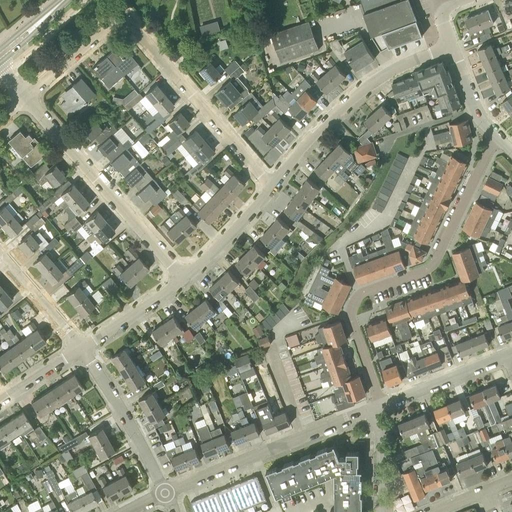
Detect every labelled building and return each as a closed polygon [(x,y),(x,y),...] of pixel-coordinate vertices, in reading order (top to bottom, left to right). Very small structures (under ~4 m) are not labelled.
[(360,0),(365,13),(375,11),(401,1),(401,0),(360,0)] [(375,11),(365,13),(364,14),(368,25),(373,39),(381,52),(407,41),(423,35),(417,20),(417,19),(416,18),(413,9),(409,0),(401,0),(401,1),(375,11)] [(488,10),(477,14),(487,39),(491,37),(490,34),(491,33),(488,25),(494,23),(488,10)] [(495,22),(501,20),(497,12),(492,14),(495,22)] [(487,39),(477,14),(466,19),(473,38),(480,36),(482,41),(487,39)] [(319,50),(309,21),(271,34),(281,63),(319,50)] [(212,33),(209,23),(201,25),(203,35),(212,33)] [(341,60),(341,61),(348,56),(356,70),(375,58),(360,34),(342,45),(338,38),(330,42),(333,51),(337,56),(341,60)] [(121,44),(106,56),(123,76),(137,63),(121,44)] [(478,50),(483,61),(496,55),(501,53),(499,48),(499,47),(494,49),(491,44),(478,50)] [(483,61),(488,72),(501,66),(496,55),(483,61)] [(123,76),(106,56),(92,68),(109,88),(123,76)] [(332,68),(327,73),(337,84),(347,76),(331,58),(327,61),(332,68)] [(225,70),(229,75),(240,66),(235,60),(224,69),(220,64),(216,68),(211,62),(199,72),(205,78),(207,77),(212,83),(222,75),(221,73),(225,70)] [(432,90),(433,93),(454,85),(454,84),(450,85),(449,81),(452,80),(449,70),(446,71),(443,61),(428,67),(429,67),(430,69),(425,71),(425,68),(416,71),(412,73),(413,76),(392,84),(394,90),(392,91),(388,94),(389,97),(396,94),(399,102),(424,93),(432,90)] [(234,80),(238,77),(245,71),(240,66),(229,75),(233,79),(234,80)] [(488,72),(492,83),(506,77),(501,66),(488,72)] [(337,84),(327,73),(321,78),(315,71),(311,75),(327,93),(337,84)] [(506,77),(492,83),(497,94),(510,88),(510,87),(508,81),(511,79),(511,77),(510,75),(506,77)] [(63,108),(70,115),(84,103),(86,102),(86,101),(94,94),(81,78),(72,85),(73,87),(63,96),(69,104),(64,108),(64,107),(63,108)] [(297,88),(292,93),(309,110),(318,100),(306,89),(311,84),(305,79),(297,88)] [(246,86),(243,86),(238,90),(230,81),(217,92),(227,104),(228,105),(232,102),(235,106),(240,101),(250,93),(248,91),(248,88),(246,86)] [(146,95),(143,97),(142,98),(150,107),(154,104),(165,95),(156,85),(145,94),(146,95)] [(437,94),(440,102),(457,95),(455,88),(454,85),(433,93),(434,96),(437,94)] [(276,94),(273,97),(275,105),(276,104),(285,113),(289,109),(300,120),(309,110),(292,93),(290,92),(285,98),(282,95),(279,97),(276,94)] [(127,110),(142,98),(143,97),(139,93),(124,106),(127,110)] [(511,94),(502,102),(510,112),(511,110),(511,94)] [(144,129),(146,132),(148,134),(152,130),(166,118),(163,114),(174,105),(165,95),(154,104),(159,110),(152,116),(155,119),(144,129)] [(457,95),(440,102),(443,111),(451,109),(453,114),(458,112),(456,107),(461,105),(457,95)] [(111,102),(124,105),(127,103),(123,98),(122,99),(112,97),(111,102)] [(273,97),(258,110),(250,100),(242,106),(243,107),(235,113),(244,123),(259,111),(264,116),(275,106),(275,105),(273,97)] [(383,105),(374,113),(383,123),(392,115),(383,105)] [(271,115),(276,121),(271,126),(283,138),(292,128),(274,112),(271,115)] [(156,144),(163,152),(178,139),(174,135),(177,132),(177,133),(189,123),(180,113),(168,122),(165,126),(170,132),(156,144)] [(383,123),(374,113),(364,121),(371,128),(364,134),(367,137),(368,137),(383,123)] [(95,136),(101,143),(113,134),(117,130),(112,125),(109,128),(104,123),(100,126),(96,121),(84,131),(91,140),(95,136)] [(433,135),(435,139),(469,130),(468,127),(469,127),(468,122),(467,122),(466,121),(450,125),(451,130),(433,135)] [(283,138),(271,126),(266,132),(260,126),(256,130),(273,147),(283,138)] [(8,141),(30,166),(45,153),(37,144),(39,142),(39,141),(37,143),(28,134),(25,137),(20,130),(8,141)] [(156,135),(152,130),(148,134),(151,138),(152,138),(156,135)] [(189,153),(204,140),(195,130),(185,140),(181,143),(178,139),(163,152),(167,156),(171,152),(176,148),(184,157),(189,153)] [(469,130),(435,139),(436,144),(454,139),(455,144),(471,140),(471,139),(472,138),(471,133),(470,134),(469,130)] [(148,134),(146,132),(138,139),(143,145),(151,138),(148,134)] [(117,138),(113,134),(101,143),(97,147),(104,155),(108,152),(114,159),(126,148),(126,149),(131,144),(127,139),(122,144),(117,138)] [(204,140),(189,153),(184,157),(193,167),(188,171),(192,175),(202,166),(199,162),(202,159),(202,160),(213,151),(204,140)] [(278,142),(262,158),(270,166),(286,151),(278,142)] [(340,143),(332,152),(347,165),(353,158),(352,153),(340,143)] [(355,148),(359,161),(376,155),(372,143),(355,148)] [(122,167),(128,174),(139,164),(126,149),(126,148),(114,159),(111,162),(118,170),(122,167)] [(332,152),(324,160),(334,171),(338,174),(345,181),(349,176),(342,170),(347,165),(332,152)] [(452,156),(449,162),(438,157),(435,161),(440,164),(446,167),(447,165),(463,172),(467,163),(466,163),(469,157),(457,152),(455,157),(452,156)] [(395,159),(405,164),(408,158),(398,153),(395,159)] [(161,160),(166,165),(170,161),(166,156),(161,160)] [(373,167),(375,165),(374,164),(376,163),(375,160),(374,161),(373,159),(370,160),(365,163),(367,167),(369,170),(373,167)] [(393,164),(403,169),(405,164),(395,159),(393,164)] [(326,179),(330,174),(334,171),(324,160),(315,169),(326,179)] [(41,185),(48,179),(54,186),(65,176),(54,163),(55,165),(50,169),(45,163),(34,173),(32,175),(37,181),(37,180),(41,185)] [(362,163),(355,170),(360,174),(366,167),(362,163)] [(153,179),(139,164),(128,174),(124,177),(131,186),(135,182),(141,189),(153,179)] [(390,170),(400,174),(403,169),(393,164),(390,170)] [(433,170),(432,170),(442,175),(443,173),(459,181),(463,172),(447,165),(446,167),(440,164),(436,172),(433,170)] [(220,180),(224,184),(235,194),(245,184),(227,168),(223,172),(225,175),(220,180)] [(388,175),(397,180),(400,174),(390,170),(388,175)] [(428,179),(432,181),(438,184),(439,182),(455,189),(459,181),(443,173),(442,175),(432,170),(431,173),(428,179)] [(184,174),(187,179),(192,175),(188,171),(184,174)] [(481,193),(493,199),(496,193),(498,194),(503,184),(499,182),(502,177),(502,176),(492,171),(489,178),(488,177),(484,187),(481,193)] [(345,181),(338,174),(334,178),(341,185),(345,181)] [(388,175),(385,181),(395,185),(397,180),(388,175)] [(207,177),(203,182),(215,193),(226,204),(235,194),(224,184),(219,189),(207,177)] [(153,179),(141,189),(137,192),(144,201),(148,197),(155,205),(166,194),(157,184),(153,179)] [(308,179),(300,189),(313,198),(320,188),(308,179)] [(59,203),(64,209),(82,194),(73,183),(71,184),(68,180),(54,192),(54,193),(42,204),(39,206),(37,208),(40,211),(45,207),(46,208),(61,195),(64,199),(59,203)] [(385,181),(382,186),(392,191),(395,185),(385,181)] [(432,181),(428,189),(434,192),(435,190),(451,198),(455,189),(439,182),(438,184),(432,181)] [(212,197),(207,202),(218,213),(226,204),(215,193),(203,182),(199,186),(212,197)] [(337,197),(322,185),(321,187),(326,191),(323,194),(333,202),(337,197)] [(22,192),(18,186),(14,190),(11,193),(4,199),(7,204),(18,195),(22,192)] [(380,191),(390,196),(392,191),(382,186),(380,191)] [(176,188),(171,193),(181,203),(186,198),(176,188)] [(300,189),(292,199),(305,209),(313,198),(300,189)] [(428,189),(424,198),(430,201),(431,199),(447,207),(452,198),(451,198),(435,190),(434,192),(428,189)] [(377,197),(387,202),(390,196),(380,191),(377,197)] [(63,226),(67,230),(78,220),(74,216),(77,214),(78,214),(90,204),(82,194),(64,209),(72,218),(67,222),(63,226)] [(411,198),(409,202),(419,207),(419,206),(426,209),(427,208),(442,215),(446,207),(447,208),(447,207),(431,199),(430,201),(424,198),(421,196),(420,196),(418,201),(411,198)] [(218,213),(207,202),(206,203),(200,197),(195,202),(191,206),(208,223),(218,213)] [(375,202),(385,207),(387,202),(377,197),(375,202)] [(305,209),(292,199),(285,210),(297,219),(305,209)] [(477,201),(472,211),(487,218),(487,216),(495,219),(497,215),(501,217),(504,212),(502,212),(496,209),(497,207),(493,205),(495,203),(490,201),(488,206),(477,201)] [(372,208),(382,212),(385,207),(375,202),(372,208)] [(157,204),(150,211),(154,215),(162,208),(157,204)] [(0,209),(0,222),(2,225),(13,216),(4,206),(0,209)] [(422,218),(423,216),(438,224),(442,215),(427,208),(426,209),(419,206),(419,207),(415,215),(422,218)] [(169,216),(175,223),(176,223),(187,234),(196,226),(180,208),(176,212),(175,211),(169,216)] [(82,225),(78,220),(67,230),(71,235),(81,225),(89,235),(90,235),(106,221),(97,211),(85,221),(82,225)] [(472,211),(468,219),(483,226),(484,224),(490,227),(495,230),(499,221),(495,219),(487,216),(487,218),(472,211)] [(13,216),(2,225),(11,235),(21,226),(18,222),(23,218),(18,212),(13,216)] [(25,223),(29,227),(41,217),(37,212),(25,223)] [(415,215),(412,214),(410,218),(406,216),(404,221),(411,224),(418,227),(418,225),(434,232),(438,224),(423,216),(422,218),(415,215)] [(45,221),(41,217),(29,227),(33,232),(45,222),(45,221)] [(278,217),(270,227),(281,237),(285,233),(289,228),(290,227),(278,217)] [(468,219),(464,228),(478,235),(479,233),(485,236),(488,231),(490,227),(484,224),(483,226),(468,219)] [(86,250),(79,256),(85,262),(103,248),(99,243),(102,241),(103,241),(115,231),(106,221),(90,235),(89,235),(86,237),(91,243),(95,239),(98,243),(88,252),(86,250)] [(176,223),(175,223),(170,228),(165,222),(161,225),(177,243),(187,234),(176,223)] [(418,227),(411,224),(407,232),(414,236),(415,234),(419,236),(423,238),(430,241),(434,232),(418,225),(418,227)] [(281,237),(270,227),(261,237),(272,247),(281,237)] [(40,250),(44,246),(48,243),(39,232),(32,237),(29,234),(18,244),(27,254),(37,246),(40,250)] [(390,253),(396,269),(405,266),(399,250),(397,251),(393,239),(392,240),(390,234),(382,236),(385,244),(388,254),(390,253)] [(405,266),(422,260),(426,252),(418,248),(423,238),(419,236),(414,246),(402,240),(401,242),(399,237),(393,239),(397,251),(399,250),(405,266)] [(48,250),(48,251),(58,242),(55,237),(48,243),(44,246),(48,250)] [(453,252),(457,262),(472,257),(471,255),(478,252),(475,245),(474,243),(468,245),(469,247),(453,252)] [(376,247),(377,250),(379,257),(381,256),(387,273),(396,269),(390,253),(388,254),(385,244),(380,245),(376,247)] [(254,245),(245,254),(257,265),(266,256),(254,245)] [(135,260),(129,265),(139,277),(149,268),(130,247),(125,251),(129,255),(129,254),(135,260)] [(301,261),(305,257),(296,249),(292,253),(301,261)] [(361,263),(363,263),(369,279),(378,276),(372,260),(370,260),(368,254),(368,253),(367,250),(358,253),(361,263)] [(377,250),(368,253),(368,254),(370,260),(372,260),(378,276),(387,273),(381,256),(379,257),(377,250)] [(34,262),(43,272),(54,263),(49,258),(52,255),(48,251),(45,253),(34,262)] [(457,262),(460,271),(475,266),(474,264),(481,261),(479,256),(483,255),(482,251),(478,252),(471,255),(472,257),(457,262)] [(363,263),(361,263),(358,253),(348,257),(352,268),(354,267),(356,272),(349,274),(353,284),(360,282),(369,279),(363,263)] [(257,265),(245,254),(236,263),(247,274),(257,265)] [(85,262),(79,256),(75,260),(75,261),(65,271),(69,275),(83,262),(84,263),(85,262)] [(460,271),(463,280),(464,279),(464,280),(479,275),(480,277),(486,275),(482,266),(487,264),(485,260),(481,261),(474,264),(475,266),(460,271)] [(54,263),(43,272),(52,283),(62,273),(54,263)] [(139,277),(129,265),(123,271),(118,264),(114,268),(130,286),(139,277)] [(315,278),(324,282),(333,286),(332,288),(346,294),(351,285),(336,279),(328,275),(330,269),(321,265),(315,278)] [(229,270),(219,279),(230,290),(239,281),(229,270)] [(109,294),(118,287),(110,276),(101,284),(109,294)] [(248,283),(251,286),(254,289),(259,284),(254,278),(248,283)] [(315,278),(309,290),(326,298),(326,296),(342,303),(346,294),(332,288),(330,292),(322,288),(324,282),(315,278)] [(230,290),(219,279),(210,288),(220,299),(230,290)] [(461,297),(464,305),(473,302),(470,294),(469,295),(464,280),(464,279),(463,280),(454,283),(459,298),(461,297)] [(66,295),(74,305),(86,295),(81,289),(88,284),(85,280),(66,295)] [(454,283),(445,286),(450,301),(452,300),(455,308),(464,305),(461,297),(459,298),(454,283)] [(254,301),(260,296),(251,286),(245,291),(254,301)] [(445,286),(436,289),(441,304),(443,303),(446,311),(455,308),(452,300),(450,301),(445,286)] [(507,314),(509,322),(510,322),(511,325),(511,309),(508,299),(511,296),(508,286),(502,289),(497,291),(501,300),(504,308),(507,314)] [(3,289),(0,291),(0,315),(1,315),(0,313),(0,308),(1,308),(1,309),(12,299),(3,289)] [(86,295),(74,305),(82,315),(98,303),(98,302),(104,297),(98,289),(91,294),(90,292),(86,295)] [(436,289),(427,292),(432,307),(434,307),(436,313),(441,312),(442,313),(446,311),(443,303),(441,304),(436,289)] [(326,298),(309,290),(304,302),(312,306),(315,300),(324,305),(324,306),(338,312),(342,303),(326,296),(326,298)] [(427,292),(418,296),(423,311),(425,310),(428,318),(437,315),(436,313),(434,307),(432,307),(427,292)] [(423,311),(418,296),(409,299),(414,314),(415,314),(418,321),(423,319),(425,324),(426,329),(427,329),(428,330),(432,329),(430,322),(428,318),(425,310),(423,311)] [(206,299),(196,307),(206,319),(208,322),(211,320),(208,317),(216,311),(206,299)] [(227,307),(220,299),(216,303),(219,305),(222,309),(223,310),(227,307)] [(399,303),(396,305),(408,338),(412,336),(410,330),(406,318),(411,316),(406,301),(404,302),(404,301),(399,302),(399,303)] [(283,303),(278,307),(286,315),(290,311),(283,303)] [(408,338),(396,305),(393,306),(393,305),(388,306),(388,307),(387,308),(392,323),(397,321),(403,340),(408,338)] [(206,319),(196,307),(186,315),(195,327),(206,319)] [(278,307),(274,311),(281,319),(286,315),(278,307)] [(15,320),(22,315),(17,309),(10,313),(15,320)] [(274,311),(269,315),(277,323),(281,319),(274,311)] [(269,315),(265,319),(272,327),(277,323),(269,315)] [(174,316),(163,323),(172,336),(183,329),(174,316)] [(386,318),(376,321),(382,338),(392,334),(386,318)] [(265,319),(261,323),(268,331),(272,327),(265,319)] [(493,327),(490,319),(484,321),(487,329),(493,327)] [(315,335),(316,339),(343,330),(340,320),(317,328),(319,334),(315,335)] [(382,338),(376,321),(367,324),(373,341),(382,338)] [(22,329),(26,336),(35,349),(46,341),(32,322),(28,325),(22,329)] [(511,325),(510,322),(509,322),(499,326),(503,338),(511,334),(511,325)] [(172,336),(163,323),(153,331),(162,343),(172,336)] [(264,333),(259,325),(252,330),(257,337),(264,333)] [(11,347),(5,351),(14,364),(24,356),(15,344),(11,337),(6,331),(4,327),(0,330),(0,332),(1,334),(11,347)] [(6,331),(11,337),(15,334),(10,328),(6,331)] [(322,342),(324,346),(324,347),(339,342),(347,339),(343,330),(316,339),(318,343),(322,342)] [(201,344),(206,340),(200,331),(194,335),(201,344)] [(490,331),(471,338),(475,350),(489,344),(488,339),(492,337),(490,331)] [(298,339),(296,333),(289,336),(291,342),(298,339)] [(35,349),(26,336),(15,344),(24,356),(35,349)] [(261,347),(262,347),(271,343),(268,336),(258,340),(261,347)] [(475,350),(471,338),(463,341),(461,336),(449,341),(451,346),(452,346),(454,352),(459,351),(461,355),(475,350)] [(425,357),(420,345),(420,346),(418,340),(413,342),(417,353),(413,355),(414,356),(401,361),(403,365),(407,376),(416,373),(429,368),(425,357)] [(314,356),(315,360),(342,351),(339,342),(324,347),(324,346),(317,349),(318,354),(314,356)] [(426,343),(420,345),(425,357),(429,368),(442,363),(452,359),(447,345),(436,349),(436,352),(430,354),(428,349),(429,349),(428,347),(426,343)] [(112,357),(119,368),(132,359),(126,348),(112,357)] [(14,364),(5,351),(0,354),(0,367),(3,372),(14,364)] [(321,362),(323,367),(345,360),(342,351),(315,360),(317,364),(321,362)] [(248,354),(234,359),(239,372),(253,366),(248,354)] [(253,359),(255,365),(262,362),(259,356),(253,359)] [(407,376),(403,365),(398,366),(397,364),(393,365),(392,363),(393,363),(391,357),(380,361),(389,384),(403,379),(402,378),(407,376),(407,377),(407,376)] [(119,368),(126,379),(139,370),(132,359),(119,368)] [(320,374),(321,378),(348,369),(345,360),(323,367),(325,372),(320,374)] [(329,386),(332,385),(332,384),(337,383),(352,378),(348,369),(321,378),(323,382),(328,381),(329,386)] [(139,370),(126,379),(133,390),(146,381),(139,370)] [(74,374),(63,381),(72,394),(83,387),(74,374)] [(352,378),(337,383),(339,388),(334,390),(335,394),(362,384),(359,375),(352,378)] [(63,381),(53,388),(61,401),(72,394),(63,381)] [(362,384),(335,394),(337,397),(341,396),(343,401),(338,403),(338,402),(335,403),(337,411),(355,405),(353,398),(366,394),(362,384)] [(496,385),(483,390),(497,423),(502,421),(493,400),(501,397),(496,385)] [(53,388),(42,395),(50,408),(61,401),(53,388)] [(497,423),(483,390),(470,395),(475,407),(482,404),(489,421),(483,424),(480,414),(473,417),(478,430),(487,426),(497,423)] [(269,391),(265,393),(269,404),(279,429),(291,424),(286,412),(279,414),(269,391)] [(139,400),(146,411),(160,403),(153,392),(139,400)] [(245,410),(253,407),(247,392),(239,395),(243,405),(245,410)] [(50,408),(42,395),(31,402),(40,415),(50,408)] [(236,407),(243,405),(239,395),(232,397),(236,407)] [(215,399),(209,401),(213,412),(219,409),(215,399)] [(452,416),(458,414),(465,411),(461,399),(447,404),(452,416)] [(160,403),(146,411),(153,422),(166,414),(160,403)] [(200,405),(203,414),(204,414),(208,425),(218,451),(230,446),(226,436),(224,437),(220,427),(217,428),(215,429),(213,425),(205,403),(200,405)] [(279,429),(269,404),(257,408),(267,433),(279,429)] [(461,437),(457,429),(453,419),(452,416),(447,404),(434,410),(439,422),(448,418),(456,439),(461,437)] [(245,417),(242,410),(238,412),(241,419),(244,428),(248,439),(260,434),(256,424),(250,426),(246,416),(245,417)] [(23,411),(12,419),(19,431),(21,434),(32,427),(30,424),(30,423),(23,411)] [(238,412),(232,414),(235,421),(241,419),(238,412)] [(425,413),(412,419),(422,443),(425,451),(443,444),(437,431),(427,435),(424,427),(430,425),(425,413)] [(503,438),(510,456),(511,454),(511,416),(510,417),(502,421),(504,428),(510,425),(511,430),(511,431),(509,433),(510,435),(503,438)] [(218,451),(208,425),(207,425),(204,418),(195,422),(198,429),(197,429),(203,444),(202,445),(206,455),(218,451)] [(12,419),(1,426),(8,438),(19,431),(12,419)] [(416,431),(422,444),(422,443),(412,419),(399,424),(404,436),(416,431)] [(172,429),(169,422),(162,425),(163,426),(164,431),(172,429)] [(40,425),(33,430),(40,440),(45,437),(47,436),(40,425)] [(8,438),(1,426),(0,426),(0,447),(10,441),(8,438)] [(497,461),(510,456),(503,438),(501,433),(490,438),(487,432),(489,431),(487,426),(478,430),(483,441),(487,451),(492,449),(497,461)] [(88,435),(94,446),(108,439),(102,427),(88,435)] [(457,429),(461,437),(467,436),(463,427),(457,429)] [(248,439),(244,428),(239,430),(232,433),(236,443),(248,439)] [(443,428),(437,431),(443,444),(449,442),(443,428)] [(477,443),(483,441),(478,430),(473,432),(473,433),(477,443)] [(57,448),(61,453),(62,455),(66,460),(67,462),(73,458),(67,450),(80,443),(88,435),(86,431),(76,436),(71,440),(65,443),(57,448)] [(62,438),(65,443),(71,440),(67,434),(62,438)] [(181,445),(178,439),(176,434),(171,436),(173,441),(176,447),(174,447),(177,455),(172,457),(177,469),(189,465),(184,452),(181,445)] [(461,437),(464,445),(470,443),(467,436),(461,437)] [(458,448),(464,445),(461,437),(456,439),(455,439),(458,448)] [(108,439),(94,446),(101,458),(114,450),(108,439)] [(422,444),(417,446),(403,451),(406,459),(411,457),(425,451),(422,443),(422,444)] [(266,472),(276,497),(283,494),(285,498),(293,495),(292,491),(292,490),(291,490),(290,488),(303,483),(302,481),(308,479),(309,481),(320,476),(319,474),(325,472),(326,474),(336,470),(337,470),(340,470),(340,477),(338,477),(338,489),(340,489),(341,495),(338,495),(339,509),(336,509),(336,508),(335,508),(335,509),(331,509),(330,511),(361,511),(361,507),(363,507),(363,495),(361,495),(361,489),(363,489),(362,477),(361,477),(361,471),(362,471),(362,470),(356,470),(356,464),(359,464),(359,452),(347,452),(347,457),(340,457),(335,444),(333,445),(334,446),(328,448),(328,447),(317,452),(317,453),(312,455),(311,454),(300,458),(300,459),(295,462),(294,460),(283,465),(283,466),(278,468),(277,467),(266,472)] [(443,444),(425,451),(439,484),(452,479),(447,467),(441,470),(435,456),(434,457),(431,450),(438,448),(442,457),(447,455),(443,445),(443,444)] [(196,448),(184,452),(189,465),(201,460),(196,448)] [(468,453),(470,458),(475,470),(488,465),(483,453),(481,453),(479,448),(468,453)] [(411,457),(414,465),(415,468),(403,473),(415,500),(425,496),(423,491),(439,484),(425,451),(411,457)] [(62,455),(61,453),(57,456),(61,463),(66,460),(62,455)] [(470,458),(457,463),(462,475),(475,470),(470,458)] [(27,468),(23,462),(17,466),(21,471),(27,468)] [(87,471),(83,464),(71,471),(76,478),(87,471)] [(120,477),(114,481),(121,494),(133,488),(121,467),(117,470),(120,477)] [(48,479),(54,476),(55,475),(52,469),(45,472),(48,479)] [(85,484),(75,489),(85,509),(97,503),(92,492),(97,489),(87,472),(81,476),(85,484)] [(54,476),(48,479),(54,489),(57,495),(62,492),(54,476)] [(248,479),(244,481),(254,506),(267,500),(257,476),(253,477),(248,479)] [(121,494),(114,481),(107,484),(103,477),(98,479),(110,500),(121,494)] [(48,479),(42,481),(48,492),(53,489),(48,479)] [(235,484),(231,486),(240,511),(254,506),(244,481),(240,482),(235,484)] [(222,489),(217,491),(225,511),(237,511),(240,511),(231,486),(227,487),(222,489)] [(79,511),(85,509),(75,489),(68,493),(63,495),(71,511),(79,511)] [(209,494),(204,496),(210,511),(225,511),(217,491),(214,492),(209,494)] [(196,500),(191,502),(194,511),(210,511),(204,496),(201,498),(201,497),(196,499),(196,500)] [(16,502),(16,503),(19,508),(21,511),(42,511),(40,507),(31,511),(28,511),(28,510),(22,499),(16,502)] [(30,510),(41,506),(39,500),(28,504),(30,510)] [(47,503),(40,507),(42,511),(58,511),(53,501),(48,504),(47,503)] [(13,511),(19,508),(16,503),(3,511),(4,511),(13,511)]
